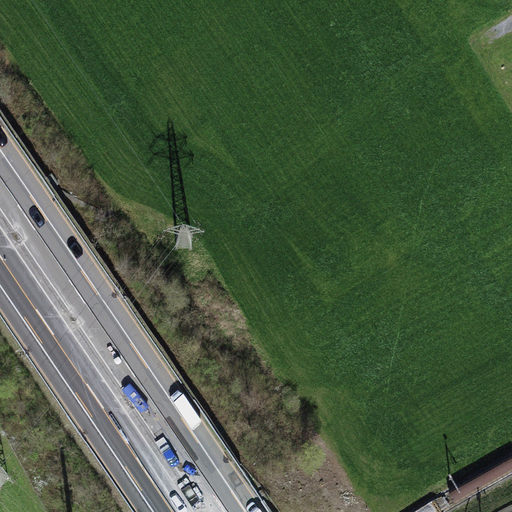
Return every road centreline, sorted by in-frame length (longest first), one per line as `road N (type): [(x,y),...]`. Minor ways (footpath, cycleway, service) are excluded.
road 1 (motorway): [(225,511),(0,179)]
road 2 (motorway): [(0,255),(174,511)]
